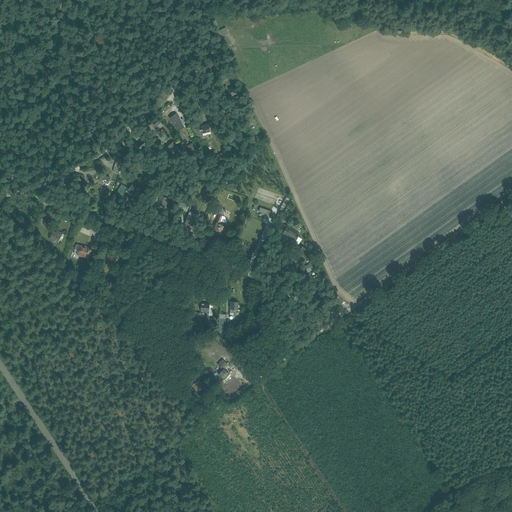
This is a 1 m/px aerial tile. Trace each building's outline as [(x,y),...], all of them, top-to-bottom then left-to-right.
[(222,37),(229,33),(226,27),(219,30),(222,37)] [(233,96),(240,93),(236,85),(229,88),(233,96)] [(178,130),(184,126),(180,121),(181,121),(176,114),(169,119),(178,130)] [(163,126),(159,121),(154,125),(159,130),(163,126)] [(203,136),(211,134),(209,124),(201,126),(203,136)] [(237,140),(245,136),(243,132),(235,136),(237,140)] [(261,140),(252,149),(254,151),(263,142),(261,140)] [(143,152),(149,146),(145,141),(138,147),(143,152)] [(174,155),(180,150),(174,142),(167,147),(174,155)] [(187,146),(191,152),(197,149),(194,143),(187,146)] [(224,152),(213,157),(217,167),(229,162),(224,152)] [(117,159),(113,172),(119,174),(123,161),(117,159)] [(99,181),(108,183),(110,178),(101,174),(99,181)] [(123,182),(115,195),(121,199),(127,188),(125,186),(126,184),(123,182)] [(132,194),(137,197),(144,189),(139,185),(136,188),(132,184),(126,192),(130,196),(132,194)] [(157,204),(166,207),(169,198),(160,196),(157,204)] [(279,210),(283,212),(290,199),(286,197),(279,210)] [(180,206),(187,208),(189,202),(182,200),(180,206)] [(18,213),(24,207),(19,202),(13,209),(18,213)] [(27,202),(24,206),(36,212),(38,208),(27,202)] [(213,232),(221,235),(226,220),(225,217),(222,216),(225,210),(223,209),(223,208),(214,205),(214,207),(213,206),(211,211),(212,211),(212,212),(219,215),(216,223),(216,222),(213,232)] [(267,216),(269,217),(271,211),(260,207),(259,212),(267,215),(267,216)] [(50,212),(49,215),(52,219),(57,221),(59,215),(50,212)] [(185,224),(195,227),(200,216),(189,212),(185,224)] [(211,213),(209,213),(203,229),(207,231),(208,228),(207,227),(211,213)] [(282,234),(299,245),(302,239),(298,237),(300,235),(287,226),(287,227),(284,224),(279,231),(283,233),(282,234)] [(49,239),(58,243),(63,233),(57,230),(56,232),(53,231),(49,239)] [(74,253),(87,260),(93,249),(87,247),(85,246),(84,248),(78,245),(74,253)] [(311,252),(302,247),(297,255),(300,257),(301,256),(305,258),(311,252)] [(115,264),(122,266),(124,260),(120,259),(121,257),(114,255),(113,257),(108,255),(106,261),(110,262),(109,264),(114,266),(115,264)] [(308,273),(317,269),(314,262),(305,266),(308,273)] [(103,273),(100,271),(94,277),(96,280),(103,273)] [(237,310),(238,310),(239,302),(230,301),(230,310),(230,315),(235,315),(235,310),(237,310)] [(209,316),(212,316),(213,304),(210,304),(210,303),(201,303),(201,312),(203,312),(209,313),(209,316)] [(219,314),(218,331),(219,332),(219,334),(219,335),(220,336),(221,337),(225,338),(225,339),(230,339),(230,333),(225,333),(225,334),(223,334),(223,332),(224,323),(225,323),(226,315),(219,314)] [(188,331),(187,341),(194,341),(195,331),(188,331)] [(230,374),(225,370),(229,366),(223,359),(217,365),(222,370),(218,374),(225,380),(230,374)] [(202,385),(206,382),(199,374),(195,377),(196,378),(189,384),(191,387),(192,386),(197,391),(203,386),(202,385)]
